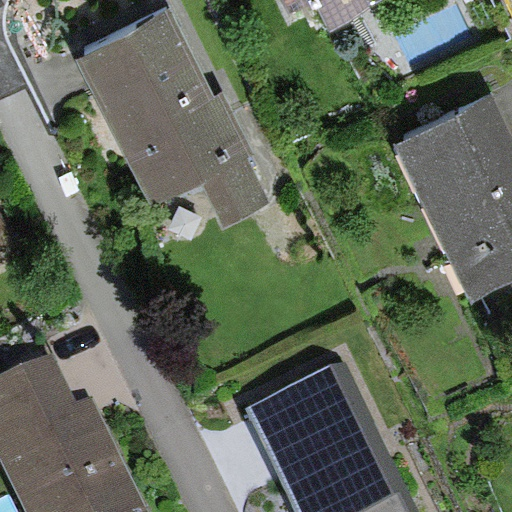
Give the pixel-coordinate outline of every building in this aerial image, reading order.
[(226,207),(273,184),(225,84),(217,87),(198,47),(174,0),(172,0),(89,41),(160,187),(206,165),(226,207)] [(511,121),(495,85),(401,129),(473,284),(511,265),(511,121)] [(0,233),(12,228),(0,201),(0,233)] [(0,460),(25,511),(143,511),(96,416),(85,394),(70,401),(50,361),(0,385),(0,460)] [(407,511),(399,495),(392,498),(334,379),(255,417),(280,468),(301,511),(407,511)]
